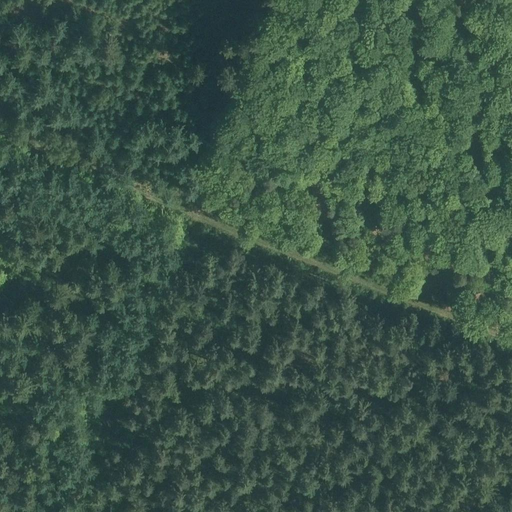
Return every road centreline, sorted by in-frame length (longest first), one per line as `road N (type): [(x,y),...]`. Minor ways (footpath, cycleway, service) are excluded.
road 1 (track): [(179,216),(511,347)]
road 2 (track): [(179,216),(63,511)]
road 3 (track): [(184,203),(268,0)]
road 4 (track): [(0,144),(179,216)]
